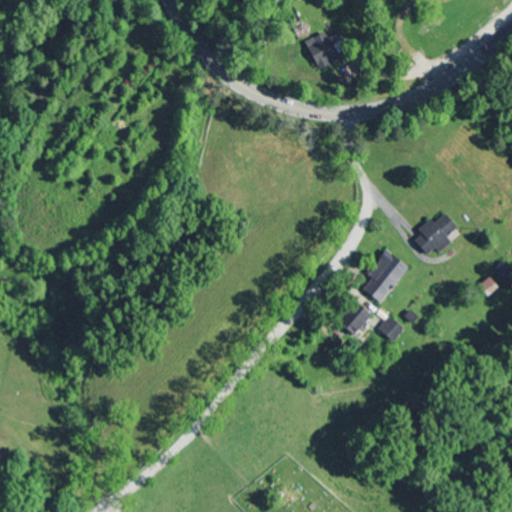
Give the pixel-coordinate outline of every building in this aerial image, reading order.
[(335,45),(333,36),(313,41),(321,70),(344,64),(339,44),(335,45)] [(436,256),(443,250),(447,255),(458,243),(455,240),(467,228),(453,215),(444,224),(440,221),(421,242),(436,256)] [(416,268),(394,252),(375,277),(380,280),(371,292),(388,305),(416,268)] [(371,333),(380,317),(366,309),(357,325),(371,333)] [(410,330),(396,317),(384,330),(398,343),(410,330)] [(0,467),(11,458),(0,445),(0,467)]
